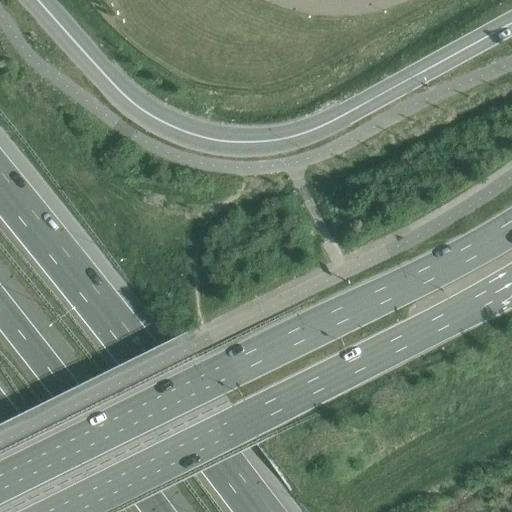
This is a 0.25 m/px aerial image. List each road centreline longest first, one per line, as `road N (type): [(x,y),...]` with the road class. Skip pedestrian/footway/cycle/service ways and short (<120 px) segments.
road 1 (secondary): [(511,227),(0,483)]
road 2 (unclassified): [(511,21),(331,122),(280,140),(225,140),(172,125),(126,98),(33,0)]
road 3 (secondary): [(59,511),(511,282)]
road 4 (motorway): [(246,496),(0,183)]
road 5 (motorway): [(162,511),(0,306)]
road 6 (motorway): [(0,412),(76,511)]
